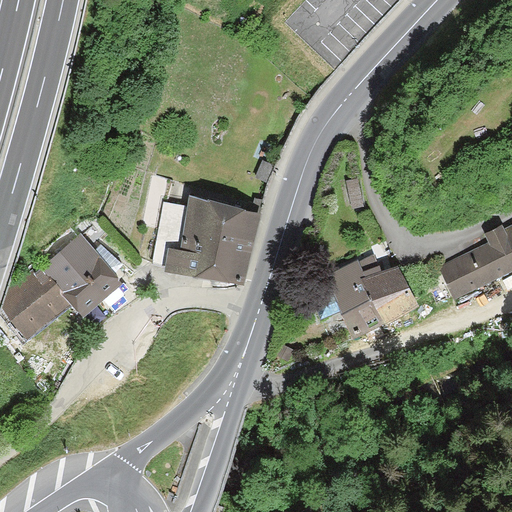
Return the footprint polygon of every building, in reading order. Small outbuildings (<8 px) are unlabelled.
[(243,285),(257,208),(189,195),(180,247),(166,244),(161,270),(243,285)] [(511,225),(438,269),(457,302),(511,269),(511,225)] [(125,285),(80,235),(44,267),(89,317),(125,285)] [(385,249),(318,283),(350,345),(417,310),(385,249)] [(0,311),(26,341),(69,305),(43,274),(0,311)]
